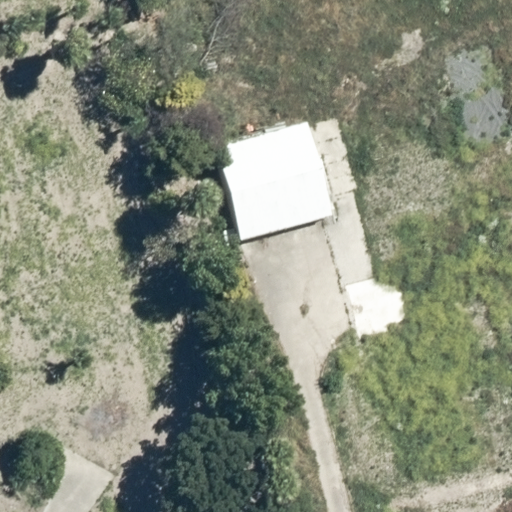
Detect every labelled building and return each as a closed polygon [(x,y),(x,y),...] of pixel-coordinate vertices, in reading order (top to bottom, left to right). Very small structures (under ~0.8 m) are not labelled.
[(511,149),(511,116),(487,36),(435,52),(449,96),(429,102),(449,169),(511,149)] [(331,215),(305,121),(219,145),(244,238),(331,215)] [(511,249),(511,200),(455,214),(466,260),(511,249)] [(0,357),(150,337),(137,245),(29,261),(23,217),(0,220),(0,357)] [(459,332),(454,306),(421,313),(411,265),(343,279),(353,331),(336,335),(356,431),(372,428),(379,464),(420,456),(425,479),(496,464),(480,388),(493,385),(481,327),(459,332)]
